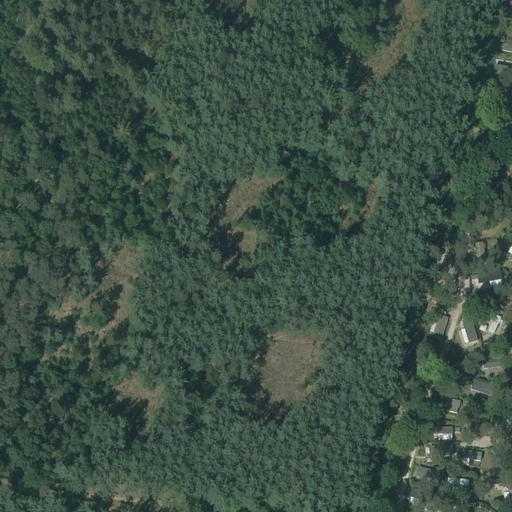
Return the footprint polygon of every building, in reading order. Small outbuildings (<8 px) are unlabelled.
[(511,46),(503,45),(502,51),(511,53),(511,46)] [(511,69),(494,66),(493,75),(511,78),(511,69)] [(511,95),(499,93),(498,99),(511,102),(511,95)] [(511,123),(495,121),(494,128),(511,130),(511,123)] [(483,154),(483,161),(500,163),(501,156),(483,154)] [(483,244),(474,245),(476,263),(485,262),(483,244)] [(435,270),(434,277),(451,280),(453,273),(435,270)] [(496,276),(475,281),(476,287),(497,281),(496,276)] [(511,296),(510,294),(499,305),(503,309),(505,307),(511,300),(511,296)] [(495,316),(488,332),(493,334),(501,319),(495,316)] [(439,317),(432,339),(440,341),(447,319),(439,317)] [(471,320),(462,322),(469,344),(477,342),(471,320)] [(505,357),(482,360),(483,369),(484,370),(487,369),(488,369),(506,366),(505,357)] [(474,381),(471,390),(474,392),(475,391),(492,397),(495,389),(474,381)] [(439,398),(438,405),(446,407),(445,411),(456,414),(457,409),(459,409),(460,402),(439,398)] [(452,446),(429,447),(429,456),(452,456),(452,446)] [(462,451),(461,458),(480,462),(481,454),(462,451)] [(417,467),(415,476),(438,481),(440,472),(417,467)] [(412,488),(410,497),(432,503),(434,494),(412,488)]
